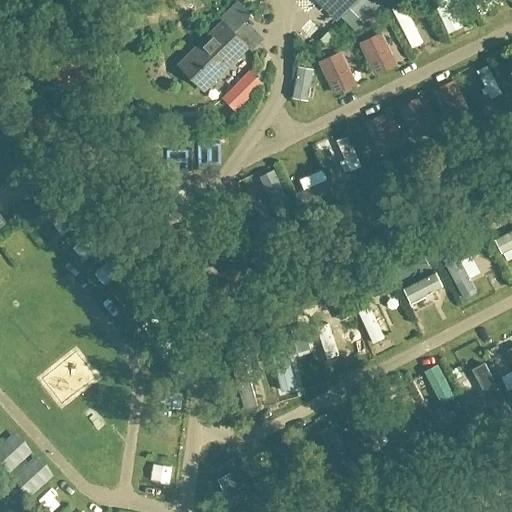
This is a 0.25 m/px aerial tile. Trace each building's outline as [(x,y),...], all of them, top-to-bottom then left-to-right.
[(326,0),(322,5),(337,19),(340,16),(352,4),(360,12),(355,17),(353,19),(354,19),(361,26),(362,27),(388,0),(326,0)] [(224,22),(180,66),(204,90),(247,48),(249,49),(259,38),(244,23),(251,16),(238,3),(221,20),(224,22)] [(409,7),(397,13),(418,55),(430,49),(409,7)] [(380,35),(360,45),(375,77),(396,68),(380,35)] [(340,56),(319,65),(335,98),(355,88),(340,56)] [(248,72),(221,99),(234,112),(261,85),(248,72)] [(453,82),(433,92),(449,124),(469,115),(453,82)] [(420,98),(400,108),(416,140),(436,130),(420,98)] [(386,114),(366,124),(382,157),(402,147),(386,114)] [(356,141),(344,144),(353,172),(364,168),(356,141)] [(90,269),(105,257),(92,240),(76,252),(90,269)] [(476,300),(488,294),(473,259),(460,265),(476,300)] [(118,268),(103,278),(112,291),(126,281),(118,268)] [(427,327),(437,321),(420,290),(410,295),(427,327)] [(376,309),(365,313),(377,348),(388,344),(376,309)] [(473,354),(492,343),(485,331),(466,342),(473,354)] [(187,359),(174,362),(178,376),(190,373),(187,359)] [(442,366),(431,371),(443,397),(454,392),(442,366)] [(0,447),(12,435),(0,423),(0,447)] [(258,494),(239,457),(223,465),(235,487),(222,494),(230,509),(258,494)]
